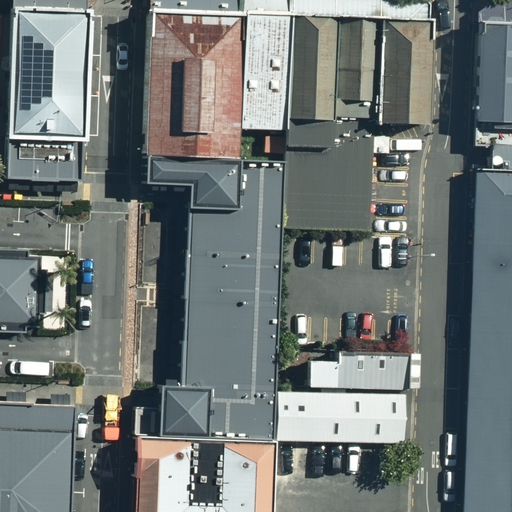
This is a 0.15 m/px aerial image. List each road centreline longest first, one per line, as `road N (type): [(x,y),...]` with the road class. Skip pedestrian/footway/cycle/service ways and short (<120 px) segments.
road 1 (unclassified): [(428,511),(453,0)]
road 2 (unclassified): [(115,0),(107,237)]
road 3 (unclassified): [(103,350),(98,511)]
